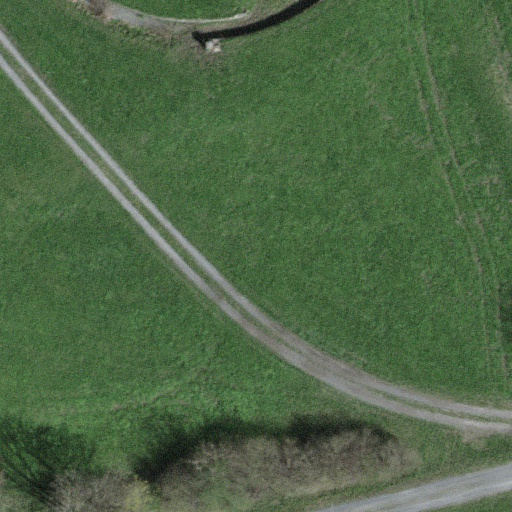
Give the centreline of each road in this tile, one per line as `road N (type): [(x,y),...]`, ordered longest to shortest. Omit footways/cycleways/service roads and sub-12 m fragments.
road 1 (track): [(0,50),(234,315),(318,370),(395,404),(511,423)]
road 2 (track): [(511,478),(377,511)]
